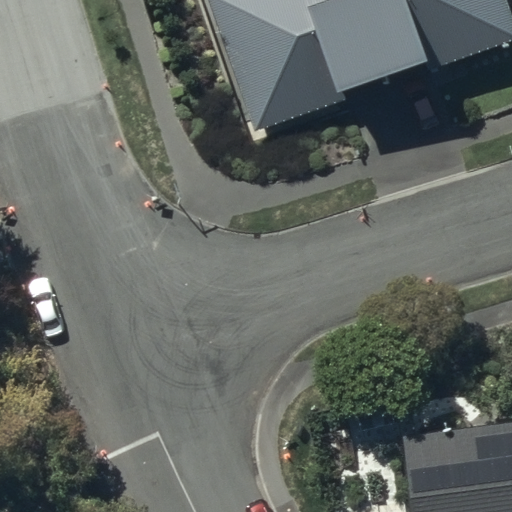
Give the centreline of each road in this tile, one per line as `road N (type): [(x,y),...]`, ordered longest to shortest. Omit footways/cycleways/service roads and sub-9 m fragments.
road 1 (residential): [(511,194),(116,352)]
road 2 (residential): [(0,6),(116,352)]
road 3 (residential): [(116,352),(192,511)]
